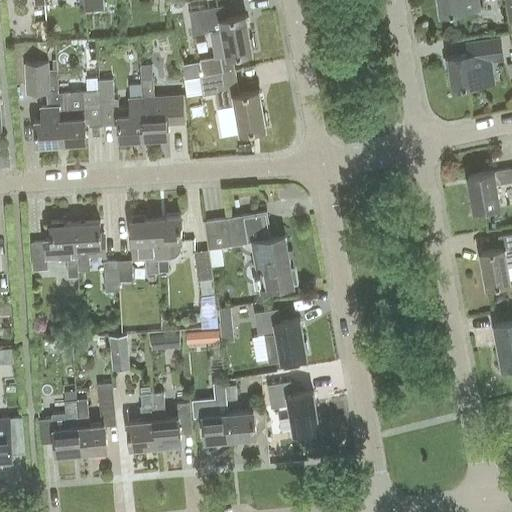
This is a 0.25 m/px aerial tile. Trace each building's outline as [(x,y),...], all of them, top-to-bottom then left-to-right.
[(83,0),(84,11),(104,9),(102,0),(83,0)] [(439,0),(442,15),(477,10),(475,0),(439,0)] [(226,18),(224,6),(190,12),(194,34),(211,31),(216,56),(199,59),(200,64),(192,66),(194,76),(203,74),(203,75),(235,70),(234,61),(236,60),(238,58),(238,55),(253,52),(252,49),(253,48),(252,38),(250,38),(246,15),(226,18)] [(496,79),(493,61),(503,60),(500,39),(468,44),(470,54),(448,58),(453,89),(485,84),(485,81),(496,79)] [(37,145),(61,143),(59,93),(58,93),(57,68),(49,69),(48,60),(25,61),(27,92),(47,91),(48,105),(40,105),(41,120),(35,120),(37,145)] [(155,97),(154,78),(153,63),(141,63),(142,83),(145,138),(169,137),(168,124),(185,123),(183,95),(155,97)] [(239,93),(237,80),(235,70),(199,77),(203,95),(214,93),(217,108),(235,105),(240,133),(267,128),(266,124),(263,113),(259,90),(239,93)] [(198,77),(184,79),(187,94),(201,92),(198,77)] [(122,140),(122,143),(133,142),(132,139),(145,138),(142,83),(129,84),(130,97),(128,97),(129,105),(127,107),(118,107),(118,99),(114,99),(113,79),(99,79),(100,90),(102,125),(119,124),(120,140),(122,140)] [(59,93),(61,143),(85,142),(84,126),(102,125),(100,90),(82,91),(83,103),(71,104),(71,92),(59,93)] [(511,167),(510,168),(510,167),(467,174),(473,211),(499,207),(495,182),(511,179),(511,167)] [(208,250),(209,257),(221,255),(220,247),(251,242),(254,262),(259,261),(264,287),(259,288),(259,292),(294,285),(294,284),(298,283),(292,250),(288,250),(285,234),(271,236),(266,211),(205,221),(209,248),(208,249),(208,250)] [(144,218),(144,216),(132,217),(133,219),(131,219),(134,253),(145,252),(147,273),(160,272),(156,218),(144,218)] [(156,218),(160,272),(169,271),(168,258),(171,258),(173,257),(176,256),(178,254),(180,251),(181,249),(182,246),(182,243),(180,216),(156,218)] [(51,222),(49,222),(50,236),(44,236),(44,239),(30,240),(31,268),(46,267),(45,256),(49,256),(49,255),(65,254),(66,276),(78,276),(78,270),(75,221),(62,222),(62,219),(50,220),(51,222)] [(75,221),(78,270),(90,269),(89,257),(101,256),(101,258),(106,258),(105,232),(102,232),(101,220),(75,221)] [(511,234),(499,237),(501,248),(482,252),(488,287),(509,283),(506,266),(511,264),(511,234)] [(213,279),(209,257),(208,250),(194,251),(199,281),(200,281),(212,279),(213,279)] [(117,260),(119,281),(132,280),(131,259),(117,260)] [(119,281),(117,260),(103,261),(105,291),(119,291),(119,281)] [(214,293),(212,279),(200,281),(202,295),(214,293)] [(230,307),(218,308),(221,341),(233,340),(230,307)] [(269,362),(306,356),(300,317),(280,321),(278,309),(254,313),(258,335),(265,334),(269,362)] [(511,321),(494,324),(502,367),(511,365),(511,321)] [(218,330),(186,332),(187,343),(219,341),(218,330)] [(113,369),(129,367),(126,335),(110,337),(113,369)] [(88,344),(87,337),(74,338),(75,351),(83,350),(88,344)] [(290,381),(286,382),(285,377),(270,379),(271,384),(267,385),(271,408),(289,405),(294,433),(319,428),(319,424),(317,414),(313,391),(293,395),(290,381)] [(116,419),(113,381),(99,382),(102,420),(116,419)] [(225,385),(227,399),(237,398),(235,384),(225,385)] [(229,413),(227,399),(225,385),(215,386),(218,414),(203,415),(205,441),(208,441),(208,443),(219,442),(219,440),(230,439),(229,413)] [(163,419),(161,392),(151,393),(156,445),(167,444),(167,448),(179,446),(179,443),(181,443),(180,432),(192,431),(190,400),(177,401),(178,418),(163,419)] [(144,447),(156,445),(151,393),(140,394),(141,407),(139,407),(141,421),(127,422),(130,448),(132,448),(132,451),(144,450),(144,447)] [(76,399),(81,452),(93,451),(93,454),(105,453),(105,450),(107,450),(105,424),(90,425),(87,398),(76,399)] [(81,452),(76,399),(64,400),(65,412),(52,414),(52,417),(39,418),(41,442),(55,441),(56,454),(58,454),(59,456),(70,455),(70,453),(81,452)] [(229,413),(230,439),(243,437),(243,440),(254,439),(254,436),(256,436),(254,410),(229,413)] [(9,416),(0,416),(0,459),(0,460),(1,464),(12,463),(11,459),(13,458),(12,453),(25,452),(21,417),(10,418),(9,416)]
